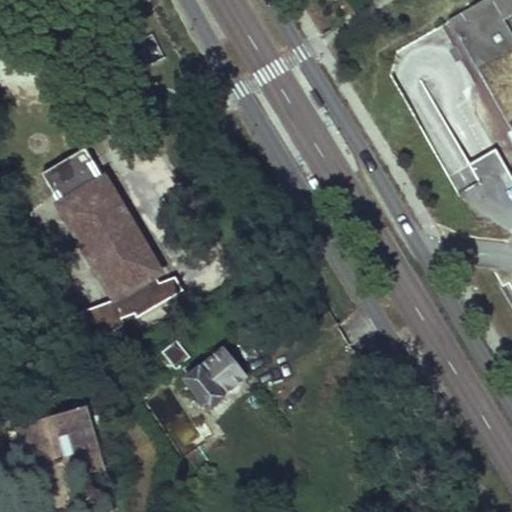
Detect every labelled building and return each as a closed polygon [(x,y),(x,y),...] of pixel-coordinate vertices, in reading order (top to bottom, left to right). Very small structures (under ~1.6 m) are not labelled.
[(511,14),(502,20),(490,0),(483,0),(447,21),(511,134),(511,14)] [(511,14),(511,0),(490,0),(502,20),(511,14)] [(92,163),(84,151),(42,176),(53,195),(65,216),(61,220),(68,229),(71,226),(78,238),(74,239),(79,250),(84,248),(91,260),(87,261),(92,272),(97,270),(114,299),(118,297),(118,299),(89,312),(75,318),(90,345),(124,326),(122,319),(135,315),(136,319),(183,293),(175,279),(174,279),(160,284),(154,276),(158,274),(92,163)] [(122,319),(124,326),(136,319),(135,315),(122,319)] [(175,342),(161,354),(174,371),(189,359),(175,342)] [(222,353),(184,382),(208,412),(221,401),(219,398),(243,380),(222,353)] [(28,469),(14,473),(21,498),(35,494),(41,511),(56,508),(61,500),(60,496),(56,484),(69,480),(73,492),(87,489),(84,476),(99,472),(80,411),(25,426),(29,441),(21,443),(28,469)] [(29,441),(25,426),(17,428),(21,443),(29,441)] [(28,469),(21,443),(6,448),(14,473),(28,469)] [(84,476),(87,489),(102,485),(99,472),(84,476)] [(69,480),(56,484),(60,496),(73,492),(69,480)]
